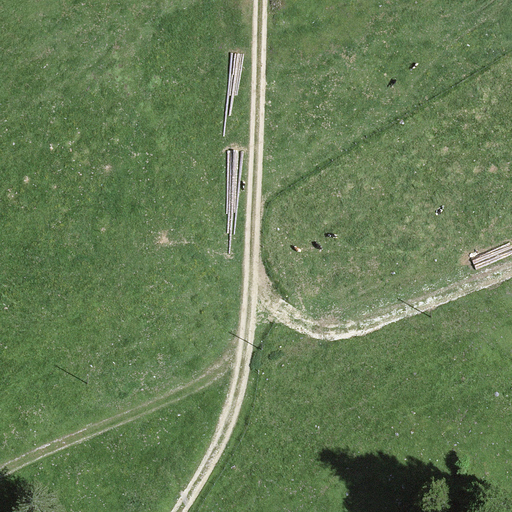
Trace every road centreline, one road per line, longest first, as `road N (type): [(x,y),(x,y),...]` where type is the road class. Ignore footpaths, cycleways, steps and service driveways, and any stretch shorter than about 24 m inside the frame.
road 1 (track): [(257,313),(262,0)]
road 2 (track): [(0,475),(249,361)]
road 3 (track): [(511,278),(365,324),(257,313)]
road 4 (track): [(257,313),(249,361),(191,511)]
